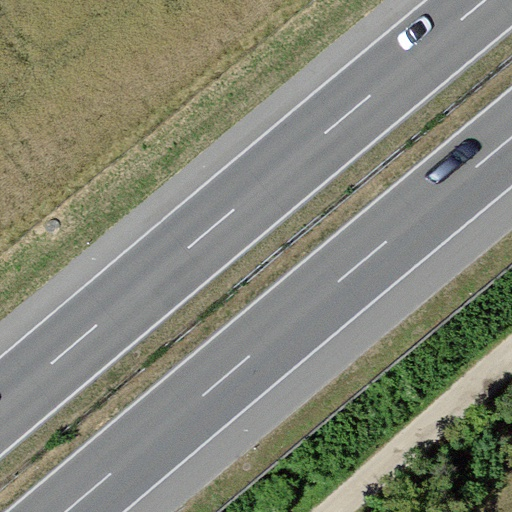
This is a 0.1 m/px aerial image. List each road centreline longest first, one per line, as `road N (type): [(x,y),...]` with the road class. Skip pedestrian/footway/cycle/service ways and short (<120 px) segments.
road 1 (motorway): [(487,0),(0,408)]
road 2 (motorway): [(67,511),(511,139)]
road 3 (track): [(332,511),(511,357)]
